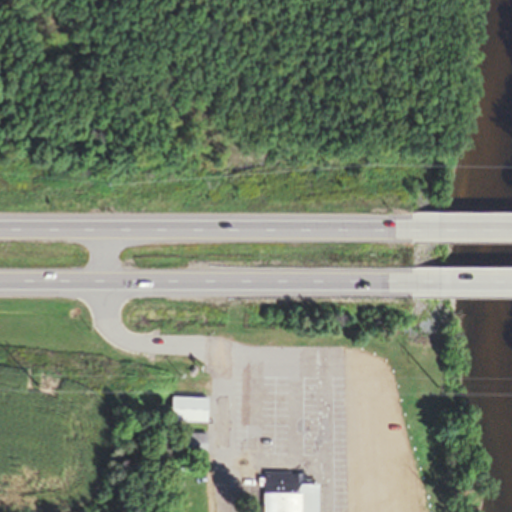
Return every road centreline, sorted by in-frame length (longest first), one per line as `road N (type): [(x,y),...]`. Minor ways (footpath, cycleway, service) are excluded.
road 1 (trunk): [(412,227),(0,226)]
road 2 (trunk): [(0,285),(405,285)]
